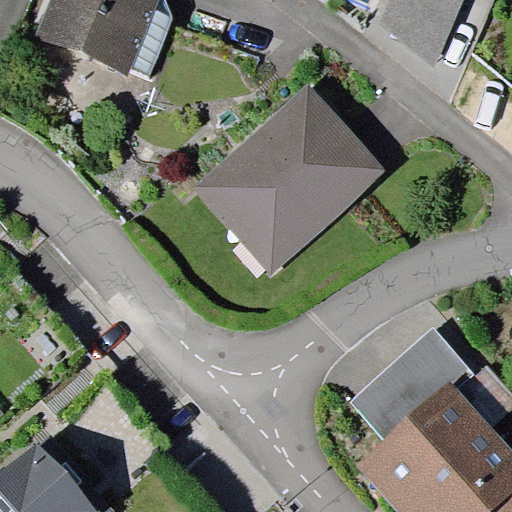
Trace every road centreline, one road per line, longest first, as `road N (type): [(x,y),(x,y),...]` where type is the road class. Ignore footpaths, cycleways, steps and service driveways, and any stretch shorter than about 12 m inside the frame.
road 1 (residential): [(245,422),(154,297),(73,212),(0,164)]
road 2 (residential): [(511,253),(487,255),(398,291),(293,364),(245,422)]
road 3 (residential): [(245,422),(326,511)]
